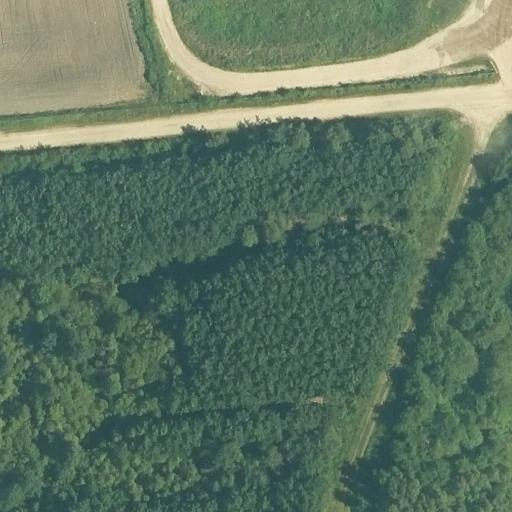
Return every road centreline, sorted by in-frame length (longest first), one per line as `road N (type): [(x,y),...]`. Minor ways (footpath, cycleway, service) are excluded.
road 1 (track): [(0,141),(511,99)]
road 2 (track): [(511,112),(477,166),(365,444),(346,511)]
road 3 (track): [(158,0),(180,57),(226,92),(410,68),(459,46),(511,1)]
